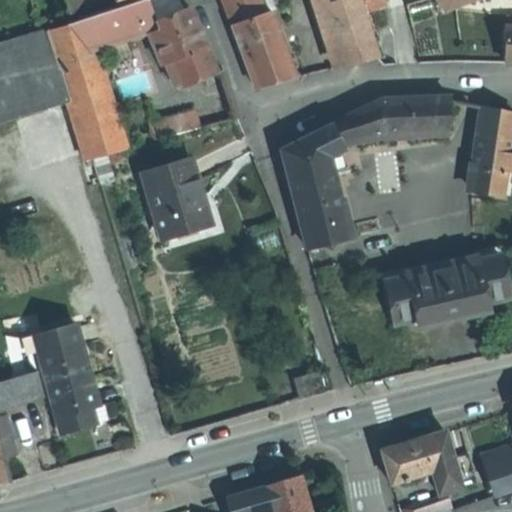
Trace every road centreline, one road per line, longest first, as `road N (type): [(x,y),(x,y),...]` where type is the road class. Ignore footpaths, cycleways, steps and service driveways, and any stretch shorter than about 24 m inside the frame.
road 1 (secondary): [(40,511),(354,419)]
road 2 (residential): [(254,111),(354,419)]
road 3 (unknown): [(167,474),(65,169)]
road 4 (residential): [(254,111),(387,85),(511,81)]
road 5 (secondary): [(354,419),(511,381)]
road 6 (residential): [(254,111),(208,0)]
